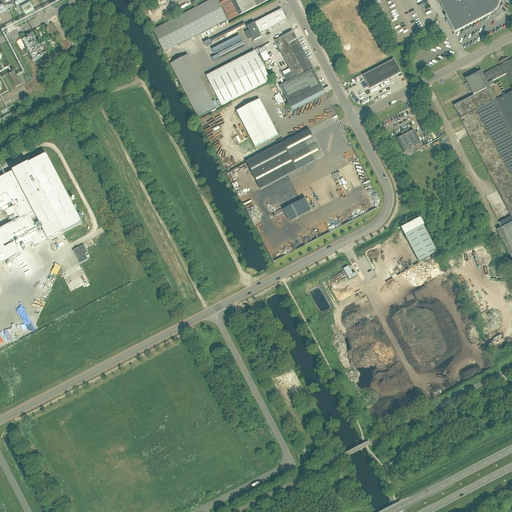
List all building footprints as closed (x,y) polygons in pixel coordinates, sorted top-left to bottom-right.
[(226,21),(215,0),(212,0),(152,31),(164,53),(226,21)] [(223,5),(230,2),(229,0),(220,0),(218,1),(221,8),(224,7),(223,5)] [(234,0),(242,14),(268,0),(234,0)] [(437,0),(455,32),(491,13),(489,9),(490,8),(491,7),(492,6),(493,5),(493,4),(493,3),(494,3),(494,2),(494,1),(494,0),(437,0)] [(20,7),(25,16),(34,12),(29,2),(20,7)] [(286,19),(282,11),(280,10),(254,23),(247,27),(254,41),(262,38),(260,34),(285,21),(286,19)] [(350,44),(341,49),(350,67),(359,62),(390,46),(381,28),(350,44)] [(293,31),(274,41),(285,61),(303,51),(293,31)] [(229,35),(203,47),(208,58),(218,53),(216,50),(232,43),(229,35)] [(24,37),(21,39),(29,53),(32,52),(30,46),(33,44),(29,38),(25,40),(24,37)] [(259,55),(265,52),(262,46),(256,48),(259,55)] [(312,70),(310,64),(303,51),(285,61),(291,73),(284,77),(287,83),(280,86),(291,108),(324,91),(312,70)] [(258,56),(209,82),(221,105),(270,80),(258,56)] [(362,76),(370,90),(401,73),(394,59),(362,76)] [(482,71),(466,80),(468,84),(465,85),(470,94),(474,91),(476,95),(476,96),(454,107),(461,120),(511,217),(499,223),(502,228),(498,231),(511,258),(511,60),(509,63),(508,62),(507,63),(505,60),(502,61),(503,65),(502,65),(502,66),(484,75),(482,71)] [(16,88),(21,85),(14,72),(9,74),(16,88)] [(255,147),(278,135),(259,99),(236,112),(255,147)] [(431,121),(437,118),(431,107),(425,110),(431,121)] [(437,131),(443,128),(439,121),(433,124),(437,131)] [(421,144),(414,130),(411,132),(409,128),(400,132),(402,136),(397,139),(404,153),(406,151),(408,155),(422,148),(420,144),(421,144)] [(259,190),(295,171),(323,157),(309,130),(245,163),(259,190)] [(440,136),(443,142),(448,139),(445,134),(440,136)] [(0,178),(0,213),(2,213),(0,210),(11,204),(13,207),(4,211),(10,224),(0,228),(0,265),(20,255),(14,244),(22,240),(25,246),(32,243),(35,247),(81,223),(46,154),(11,173),(0,178)] [(456,169),(462,179),(467,177),(462,166),(456,169)] [(467,190),(470,196),(475,193),(472,187),(467,190)] [(424,226),(420,218),(401,228),(418,262),(437,253),(423,226),(424,226)] [(352,275),(348,267),(343,270),(349,280),(357,276),(355,273),(352,275)] [(295,372),(285,375),(289,385),(298,382),(295,372)]
